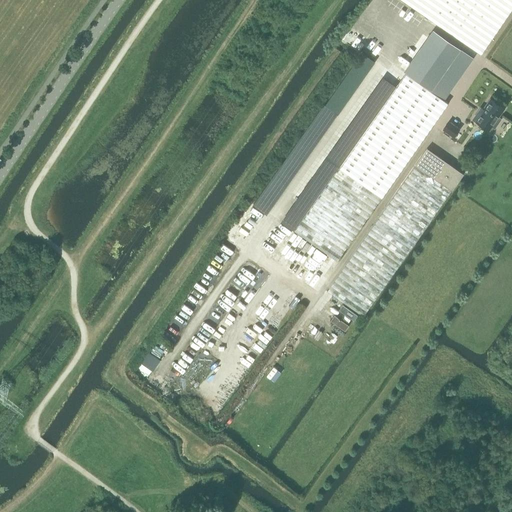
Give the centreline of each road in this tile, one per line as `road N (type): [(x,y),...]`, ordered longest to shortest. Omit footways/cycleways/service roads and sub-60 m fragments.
road 1 (track): [(84,341),(337,0)]
road 2 (track): [(159,0),(28,196),(27,218),(68,259),(84,341)]
road 3 (track): [(71,271),(256,0)]
road 4 (track): [(335,511),(441,370),(511,413)]
road 5 (tertiary): [(0,175),(119,0)]
road 6 (track): [(60,457),(38,441),(32,419),(84,341)]
